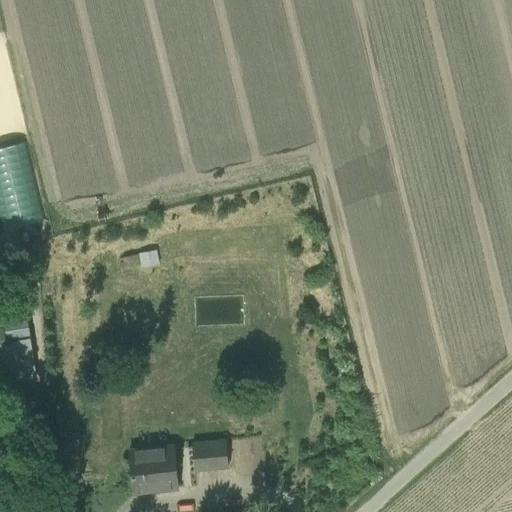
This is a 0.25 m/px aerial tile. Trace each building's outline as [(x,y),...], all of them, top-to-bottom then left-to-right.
[(40,219),(21,142),(0,147),(0,199),(6,227),(40,219)] [(133,259),(136,278),(161,275),(158,257),(133,259)] [(26,309),(0,313),(0,328),(4,328),(7,348),(31,344),(26,309)] [(7,348),(0,348),(0,381),(36,376),(31,344),(7,348)] [(225,440),(206,442),(208,468),(227,466),(225,440)] [(206,442),(191,444),(193,470),(208,468),(206,442)] [(173,446),(128,451),(132,493),(177,489),(173,446)]
